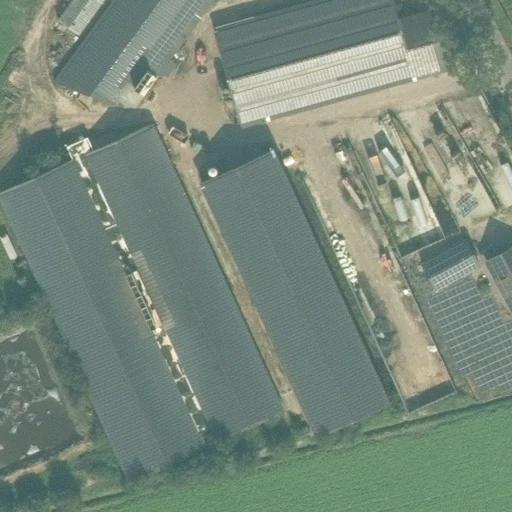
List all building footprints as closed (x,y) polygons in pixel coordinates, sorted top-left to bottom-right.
[(213,0),(115,0),(54,84),(124,108),(135,108),(213,0)] [(72,0),(57,21),(80,36),(105,0),(72,0)] [(451,68),(435,9),(397,19),(392,0),(320,0),(214,30),(240,126),(451,68)] [(67,148),(73,160),(204,448),(284,412),(152,124),(93,151),(88,139),(67,148)] [(389,404),(273,149),(200,182),(316,437),(389,404)] [(204,448),(73,160),(0,192),(0,194),(131,481),(204,448)] [(416,235),(412,234),(411,242),(441,246),(445,224),(419,219),(416,235)] [(420,266),(434,291),(479,267),(465,242),(420,266)] [(511,248),(486,263),(511,310),(511,248)]
